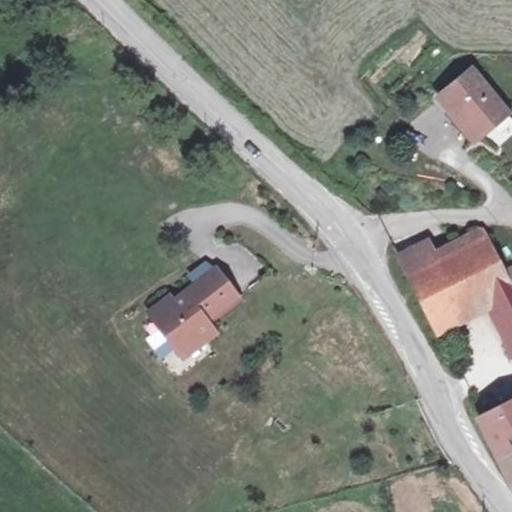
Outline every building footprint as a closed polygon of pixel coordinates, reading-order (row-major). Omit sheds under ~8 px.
[(462,113),(456,116),(471,136),(502,110),(467,66),(432,96),(443,109),(447,105),(452,101),(462,113)] [(447,105),(456,116),(462,113),(452,101),(447,105)] [(434,323),(483,298),(511,283),(485,236),(482,237),(477,227),(448,238),(452,253),(434,262),(424,245),(398,259),(434,323)] [(154,301),(133,318),(167,362),(200,337),(187,320),(201,310),(203,313),(221,300),(200,274),(158,306),(154,301)] [(511,282),(511,283),(483,298),(511,350),(511,282)] [(511,407),(484,423),(479,425),(500,462),(511,455),(511,407)] [(511,455),(500,462),(511,482),(511,455)]
